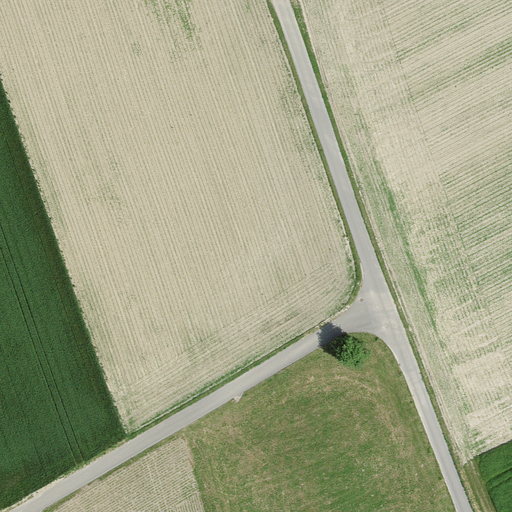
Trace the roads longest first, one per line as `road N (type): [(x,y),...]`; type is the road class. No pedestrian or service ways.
road 1 (unclassified): [(280,0),(465,511)]
road 2 (track): [(384,300),(23,511)]
